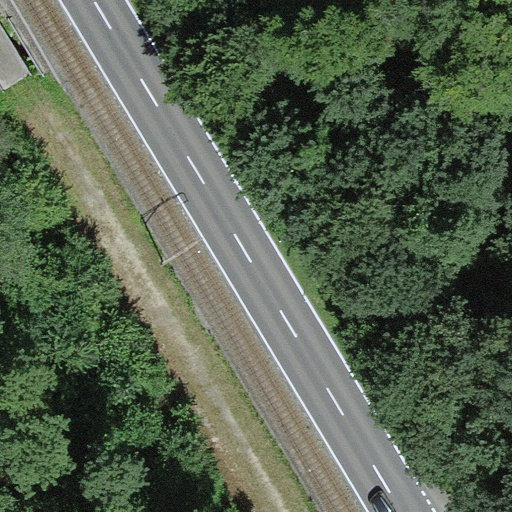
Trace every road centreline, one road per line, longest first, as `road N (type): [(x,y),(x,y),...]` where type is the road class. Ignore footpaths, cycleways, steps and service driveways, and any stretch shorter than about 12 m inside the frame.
road 1 (primary): [(399,511),(91,0)]
road 2 (track): [(280,511),(189,349),(0,49)]
